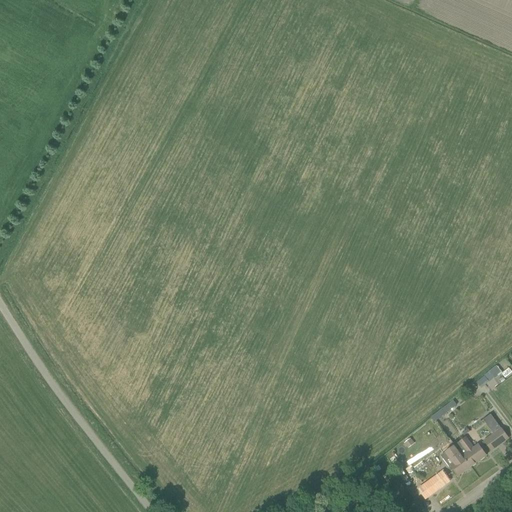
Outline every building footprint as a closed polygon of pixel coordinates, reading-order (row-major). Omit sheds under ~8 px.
[(484,376),(476,382),(481,388),(493,378),(488,372),(484,375),(484,376)] [(453,401),(430,418),(434,422),(456,405),(453,401)] [(490,414),(483,420),(493,433),(483,440),(491,451),(508,438),(500,428),(490,414)] [(409,437),(403,441),(406,446),(412,441),(409,437)] [(466,438),(460,442),(454,447),(469,467),(485,455),(479,447),(478,445),(473,448),(466,438)] [(454,447),(452,449),(446,453),(454,464),(451,466),(458,475),(469,467),(454,447)] [(442,470),(417,488),(425,499),(450,481),(442,470)] [(395,491),(389,494),(393,502),(399,498),(395,491)]
